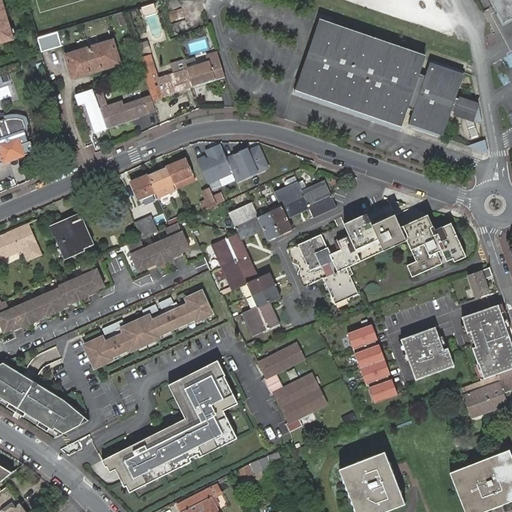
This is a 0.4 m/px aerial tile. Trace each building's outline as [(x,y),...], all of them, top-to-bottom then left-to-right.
[(3,0),(0,0),(0,43),(15,39),(3,0)] [(511,0),(493,0),(499,11),(497,12),(504,25),(511,19),(511,0)] [(321,19),(296,89),(493,155),(477,76),(321,19)] [(60,32),(38,39),(43,52),(63,46),(60,32)] [(115,40),(67,52),(73,75),(121,62),(115,40)] [(140,53),(148,51),(146,42),(138,45),(140,53)] [(152,100),(193,87),(188,69),(167,76),(157,79),(150,56),(148,51),(140,53),(142,59),(140,60),(146,78),(150,91),(151,96),(152,100)] [(193,87),(226,77),(219,53),(208,56),(210,63),(188,69),(193,87)] [(98,99),(96,92),(94,86),(76,95),(80,105),(85,103),(94,130),(107,126),(98,99)] [(104,90),(96,92),(98,99),(107,126),(140,117),(139,115),(148,113),(144,98),(125,104),(124,99),(108,104),(104,90)] [(151,96),(144,98),(148,113),(156,110),(152,100),(151,96)] [(25,154),(34,151),(31,141),(29,141),(25,130),(29,129),(26,119),(23,118),(17,118),(16,118),(13,118),(10,118),(9,119),(6,119),(4,120),(3,120),(0,121),(0,162),(3,161),(4,162),(26,155),(25,154)] [(208,155),(198,159),(209,183),(233,172),(237,181),(269,168),(259,146),(248,150),(247,148),(227,157),(221,144),(206,150),(208,155)] [(188,156),(167,165),(175,182),(195,173),(188,156)] [(167,165),(149,174),(157,192),(175,184),(175,182),(167,165)] [(177,188),(197,179),(195,173),(175,182),(176,184),(177,188)] [(157,192),(149,174),(132,182),(139,199),(157,192)] [(235,230),(210,242),(232,290),(243,284),(254,307),(242,312),(252,335),(278,324),(268,301),(279,295),(268,272),(257,277),(239,238),(261,228),(266,239),(290,228),(285,217),(308,206),(312,216),(336,205),(324,178),(300,188),(296,179),(272,190),(278,203),(255,214),(249,201),(227,211),(235,230)] [(160,198),(178,190),(177,188),(175,184),(157,192),(160,198)] [(210,188),(217,202),(223,199),(217,185),(210,188)] [(209,205),(217,202),(210,188),(203,191),(209,205)] [(392,201),(287,247),(304,284),(324,276),(336,302),(358,292),(347,266),(408,239),(417,259),(408,264),(413,275),(441,263),(437,252),(442,250),(447,262),(452,259),(453,262),(467,256),(451,223),(435,229),(428,213),(402,224),(392,201)] [(179,216),(170,220),(172,225),(179,221),(181,220),(179,216)] [(81,218),(55,229),(66,256),(81,250),(81,247),(91,243),(81,218)] [(136,223),(143,238),(158,231),(153,221),(148,223),(145,218),(136,223)] [(190,246),(179,221),(172,225),(165,228),(168,235),(144,246),(141,238),(128,244),(139,269),(148,265),(181,250),(190,246)] [(0,257),(1,260),(28,249),(33,258),(45,253),(32,223),(0,236),(0,257)] [(181,250),(148,265),(149,267),(158,263),(158,264),(174,257),(173,256),(182,252),(181,250)] [(2,301),(0,301),(0,320),(5,332),(13,328),(69,303),(68,301),(98,288),(106,284),(94,258),(80,264),(84,273),(60,284),(61,285),(11,308),(6,299),(2,301)] [(493,275),(489,266),(468,274),(476,297),(489,293),(484,278),(493,275)] [(98,290),(98,288),(68,301),(69,303),(73,301),(74,302),(90,295),(89,294),(98,290)] [(157,335),(197,317),(198,320),(214,312),(203,290),(189,296),(191,302),(153,319),(151,314),(123,326),(125,332),(107,340),(104,335),(86,344),(96,366),(112,359),(111,357),(135,345),(136,348),(158,338),(157,335)] [(175,301),(172,296),(160,301),(163,307),(175,301)] [(160,308),(157,302),(144,309),(146,315),(160,308)] [(69,303),(13,328),(14,330),(24,326),(24,327),(40,320),(40,319),(49,315),(65,308),(70,305),(69,303)] [(511,342),(498,304),(462,317),(483,377),(511,367),(511,342)] [(106,333),(126,324),(124,318),(104,327),(106,333)] [(375,325),(350,332),(373,405),(398,398),(375,325)] [(435,327),(401,340),(415,380),(454,365),(447,347),(443,349),(435,327)] [(326,404),(312,374),(283,387),(276,372),(304,358),(297,343),(259,362),(266,376),(263,378),(271,394),(274,392),(288,422),(285,423),(289,432),(302,425),(298,418),(326,404)] [(237,439),(223,410),(238,403),(224,375),(226,375),(218,359),(169,383),(186,419),(102,460),(106,466),(107,465),(110,471),(116,468),(124,486),(126,485),(130,492),(178,468),(176,463),(184,460),(186,464),(224,446),(237,439)] [(0,398),(23,413),(47,428),(59,435),(87,421),(62,403),(3,362),(0,363),(0,398)] [(511,370),(462,388),(473,418),(508,406),(504,394),(511,390),(511,370)] [(23,413),(5,402),(3,406),(20,416),(23,413)] [(342,417),(346,425),(357,420),(353,412),(342,417)] [(47,428),(37,422),(34,425),(45,432),(47,428)] [(271,441),(277,439),(273,428),(268,430),(271,441)] [(511,450),(511,448),(451,469),(465,511),(479,511),(511,501),(511,450)] [(277,450),(264,457),(269,467),(282,460),(277,450)] [(383,453),(338,471),(353,511),(382,511),(403,504),(390,471),(383,453)] [(269,467),(264,457),(238,471),(246,489),(257,484),(261,491),(277,483),(269,467)] [(0,481),(9,474),(0,468),(0,481)] [(217,483),(209,487),(213,493),(215,492),(221,490),(217,483)] [(0,491),(0,511),(25,511),(20,504),(13,509),(9,501),(15,497),(16,496),(9,486),(0,491)] [(213,493),(209,487),(177,504),(181,511),(221,511),(219,507),(221,506),(215,492),(213,493)] [(13,509),(20,504),(15,497),(9,501),(13,509)]
